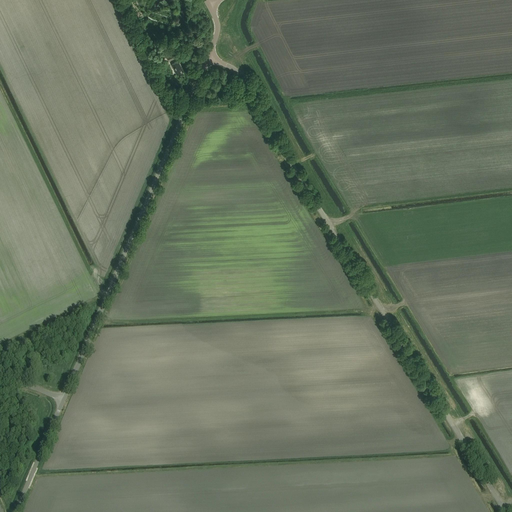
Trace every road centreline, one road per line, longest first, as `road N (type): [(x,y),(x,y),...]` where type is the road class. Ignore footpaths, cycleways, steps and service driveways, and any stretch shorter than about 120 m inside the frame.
road 1 (unclassified): [(505,511),(298,177),(251,86),(207,57)]
road 2 (unclassified): [(62,400),(207,57)]
road 3 (unclassified): [(16,511),(62,400)]
